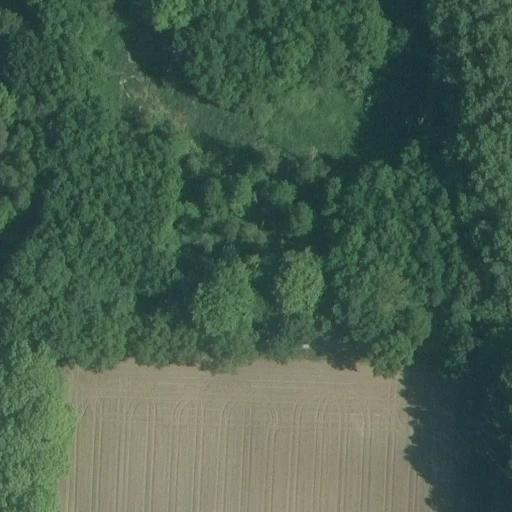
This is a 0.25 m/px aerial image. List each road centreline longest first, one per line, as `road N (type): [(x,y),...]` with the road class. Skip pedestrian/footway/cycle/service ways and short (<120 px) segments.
road 1 (track): [(41,326),(511,345)]
road 2 (track): [(511,294),(453,0)]
road 3 (track): [(30,511),(41,326)]
